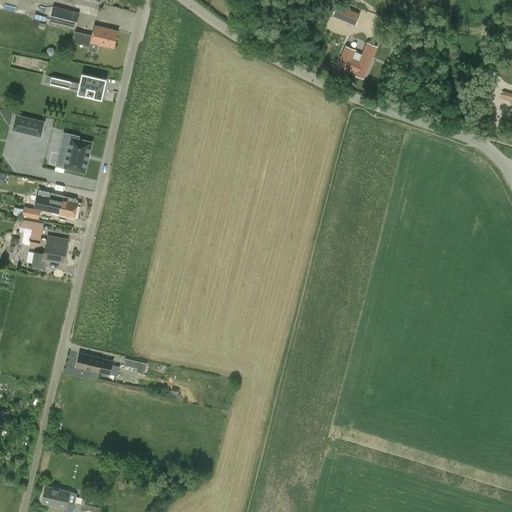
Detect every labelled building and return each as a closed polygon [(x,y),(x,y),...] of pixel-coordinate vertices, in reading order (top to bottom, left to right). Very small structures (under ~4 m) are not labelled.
[(355,25),(359,15),(337,5),(333,16),(355,25)] [(49,23),(76,29),(80,13),(53,7),(49,23)] [(97,53),(99,45),(114,49),(118,31),(94,26),(92,35),(75,31),(72,43),(88,47),(87,51),(97,53)] [(364,76),(371,60),(362,56),(359,63),(351,60),(355,51),(346,47),(338,65),(364,76)] [(82,74),(78,91),(77,95),(102,100),(107,80),(82,74)] [(69,89),(70,82),(46,76),(45,83),(69,89)] [(501,97),(511,100),(511,93),(503,91),(501,97)] [(44,122),(16,116),(13,129),(40,136),(44,122)] [(84,172),(90,143),(78,140),(79,137),(64,133),(59,153),(68,155),(65,167),(84,172)] [(62,196),(56,195),(47,193),(43,210),(51,212),(51,213),(52,213),(51,215),(59,217),(60,215),(74,218),(77,203),(77,201),(76,199),(63,196),(63,197),(62,197),(62,196)] [(39,220),(41,210),(24,207),(22,216),(39,220)] [(30,245),(39,247),(43,223),(22,219),(20,226),(19,232),(31,234),(30,245)] [(46,244),(45,254),(34,252),(31,266),(44,269),(46,259),(63,262),(66,247),(67,241),(47,237),(46,244)] [(77,368),(97,373),(110,376),(113,361),(80,353),(77,368)] [(147,363),(125,358),(125,359),(123,359),(122,364),(124,364),(124,365),(137,369),(137,372),(144,374),(147,363)] [(0,410),(0,418),(8,419),(9,412),(0,410)] [(42,503),(62,508),(61,511),(72,511),(74,503),(73,503),(75,493),(70,492),(70,491),(46,486),(42,503)]
